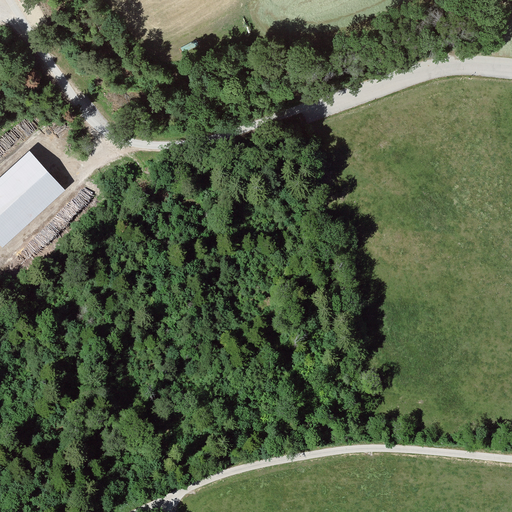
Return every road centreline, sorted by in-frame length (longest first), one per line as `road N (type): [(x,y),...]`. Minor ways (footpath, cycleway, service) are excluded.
road 1 (residential): [(9,0),(91,120),(146,145),(207,140),(425,70),(511,65)]
road 2 (track): [(511,455),(390,447),(324,452),(225,474),(174,495)]
road 3 (track): [(0,256),(121,140)]
